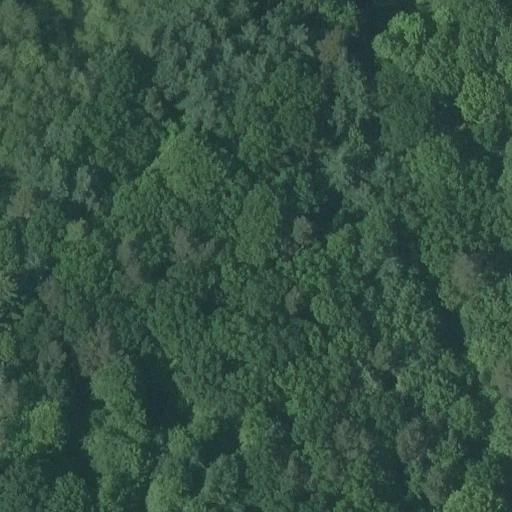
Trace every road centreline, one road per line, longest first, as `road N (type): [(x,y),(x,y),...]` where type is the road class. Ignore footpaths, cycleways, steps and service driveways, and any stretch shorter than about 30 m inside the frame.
road 1 (track): [(351,0),(498,511)]
road 2 (track): [(384,118),(511,141)]
